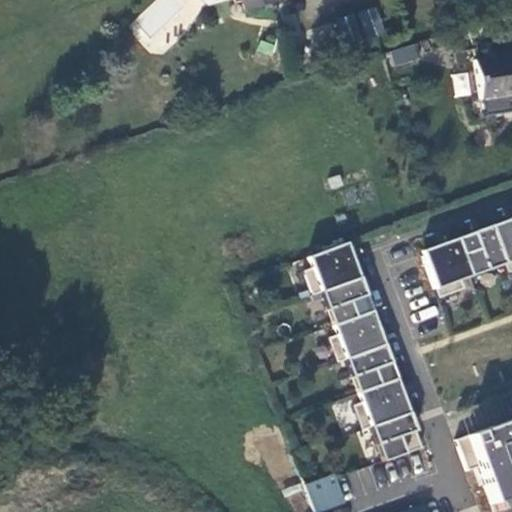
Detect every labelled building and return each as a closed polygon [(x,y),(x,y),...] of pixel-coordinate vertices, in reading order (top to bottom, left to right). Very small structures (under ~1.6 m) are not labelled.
[(230,0),(231,0),(232,0),(241,0),(244,11),(280,2),(279,0),(230,0)] [(357,15),(366,41),(383,35),(374,9),(357,15)] [(404,41),(381,48),(385,62),(409,55),(404,41)] [(511,56),(473,63),(482,118),(511,113),(511,56)] [(455,97),(471,95),(467,72),(451,75),(455,97)] [(511,216),(509,217),(511,222),(488,230),(486,225),(484,226),(499,264),(502,272),(511,268),(511,216)] [(509,217),(486,225),(488,230),(511,222),(509,217)] [(499,264),(484,226),(449,239),(463,277),(499,264)] [(463,277),(449,239),(439,243),(441,247),(417,256),(433,298),(458,289),(455,280),(463,277)] [(305,268),(297,271),(306,296),(314,293),(354,278),(353,277),(348,280),(340,257),(345,255),(340,243),(302,257),(305,268)] [(441,247),(439,243),(415,251),(417,256),(441,247)] [(345,255),(340,257),(348,280),(353,277),(345,255)] [(366,312),(354,278),(314,293),(327,326),(366,312)] [(369,323),(366,312),(327,326),(330,335),(321,339),(330,363),(339,360),(378,346),(378,345),(373,347),(364,324),(369,323)] [(378,345),(369,323),(364,324),(373,347),(378,345)] [(378,346),(339,360),(352,393),(390,379),(378,346)] [(390,379),(352,393),(355,403),(346,406),(355,430),(364,427),(403,413),(402,412),(397,414),(389,392),(394,390),(390,379)] [(394,390),(389,392),(397,414),(402,412),(394,390)] [(403,413),(364,427),(377,463),(416,449),(403,413)] [(511,418),(452,440),(464,472),(475,467),(488,504),(511,495),(511,418)] [(328,474),(299,485),(308,511),(311,511),(338,502),(328,474)] [(511,495),(488,504),(491,511),(493,511),(511,505),(511,495)]
